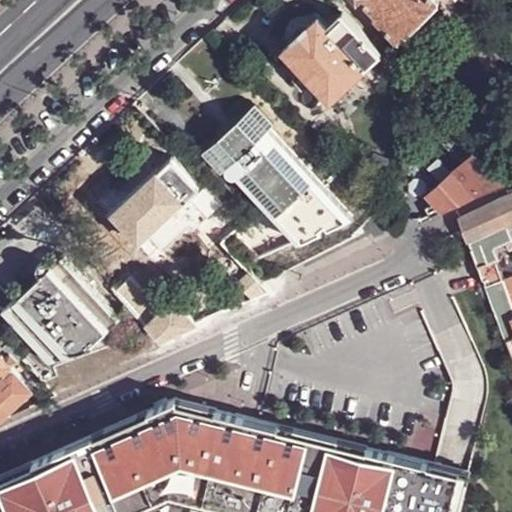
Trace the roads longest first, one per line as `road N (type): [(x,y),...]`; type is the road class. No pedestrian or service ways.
road 1 (residential): [(0,451),(392,271),(431,224),(511,185)]
road 2 (residential): [(0,203),(220,0)]
